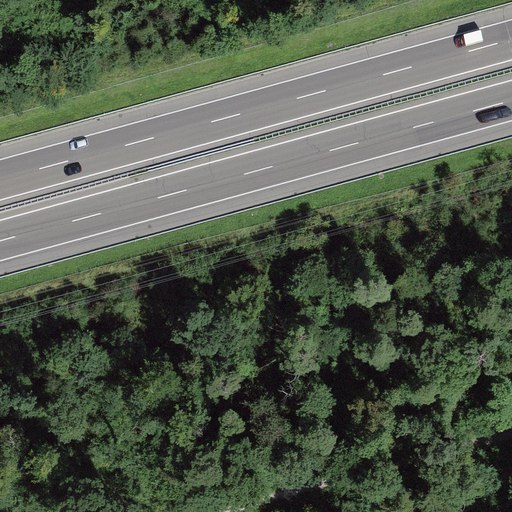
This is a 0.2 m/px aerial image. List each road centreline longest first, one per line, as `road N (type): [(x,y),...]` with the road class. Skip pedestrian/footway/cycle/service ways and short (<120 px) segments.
road 1 (motorway): [(0,242),(511,101)]
road 2 (motorway): [(511,39),(0,180)]
road 3 (track): [(245,511),(511,438)]
